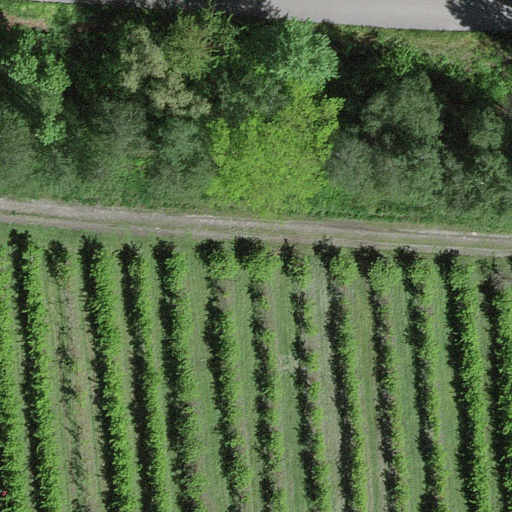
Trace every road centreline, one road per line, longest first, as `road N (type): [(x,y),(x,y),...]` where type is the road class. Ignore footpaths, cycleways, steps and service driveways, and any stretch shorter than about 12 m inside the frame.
road 1 (track): [(0,202),(511,246)]
road 2 (track): [(265,0),(511,10)]
